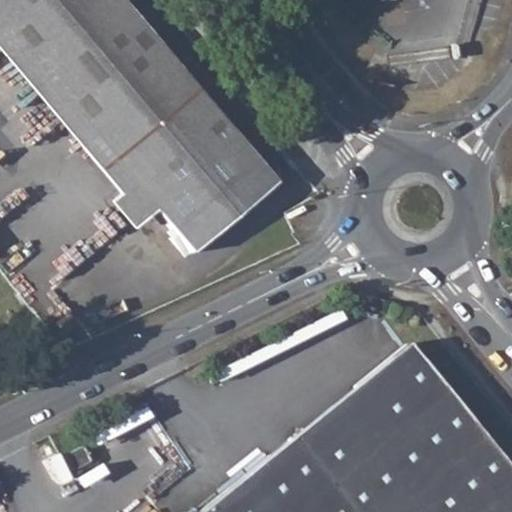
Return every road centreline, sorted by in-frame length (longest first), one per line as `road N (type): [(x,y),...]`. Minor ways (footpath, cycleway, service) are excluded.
road 1 (residential): [(0,426),(286,286)]
road 2 (unknown): [(154,375),(196,460),(375,344)]
road 3 (residential): [(380,173),(229,0)]
road 4 (residential): [(409,263),(511,345)]
road 5 (residential): [(367,192),(352,219),(286,286)]
